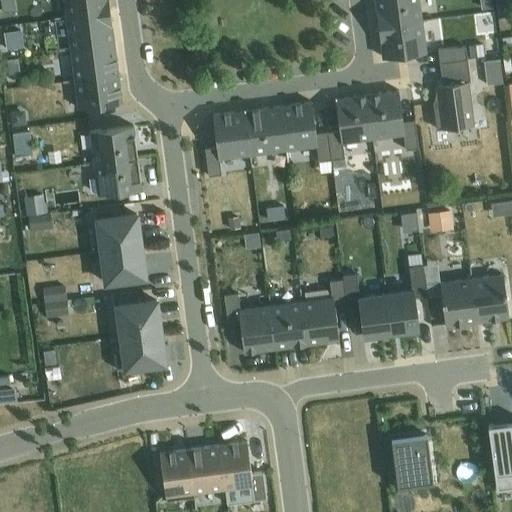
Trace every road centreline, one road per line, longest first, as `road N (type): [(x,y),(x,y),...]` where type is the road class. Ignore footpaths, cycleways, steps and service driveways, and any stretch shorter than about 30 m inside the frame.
road 1 (residential): [(204,399),(167,103)]
road 2 (residential): [(167,103),(347,79),(363,54),(356,0)]
road 3 (residential): [(204,399),(0,449)]
road 4 (residential): [(435,375),(312,387),(274,404)]
